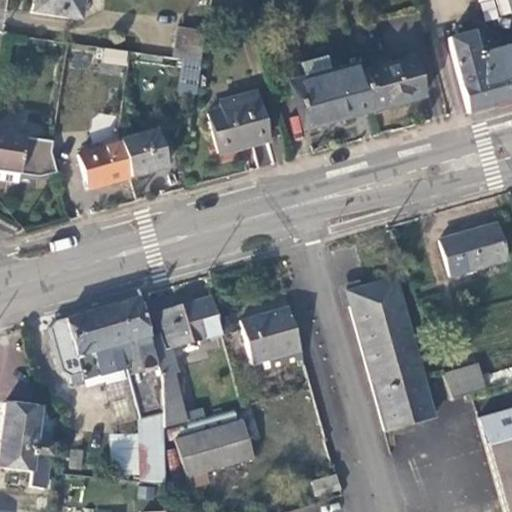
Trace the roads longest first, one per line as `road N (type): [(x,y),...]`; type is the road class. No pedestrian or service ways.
road 1 (residential): [(295,196),(388,511)]
road 2 (secondary): [(295,196),(0,278)]
road 3 (secondary): [(511,140),(295,196)]
